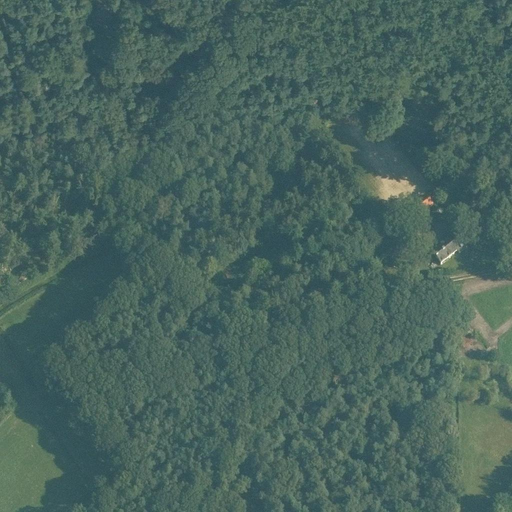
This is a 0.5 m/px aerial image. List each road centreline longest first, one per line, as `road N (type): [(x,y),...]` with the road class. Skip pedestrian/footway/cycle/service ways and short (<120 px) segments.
road 1 (track): [(511,266),(386,295),(265,365)]
road 2 (track): [(265,365),(71,392)]
road 3 (track): [(0,0),(44,130),(67,167)]
road 4 (track): [(195,511),(243,396),(265,365)]
